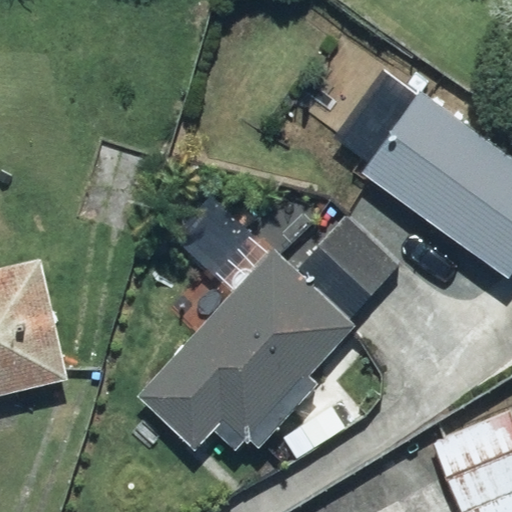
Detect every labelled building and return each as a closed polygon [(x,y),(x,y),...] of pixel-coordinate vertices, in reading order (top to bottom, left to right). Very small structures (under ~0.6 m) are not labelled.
[(511,137),(429,82),(377,160),(511,249),(511,137)] [(403,261),(349,210),(321,240),(375,291),(403,261)] [(364,312),(281,237),(145,387),(206,442),(235,410),(256,430),(364,312)] [(0,260),(0,382),(76,364),(48,249),(0,260)] [(511,511),(511,412),(448,441),(479,511),(511,511)]
